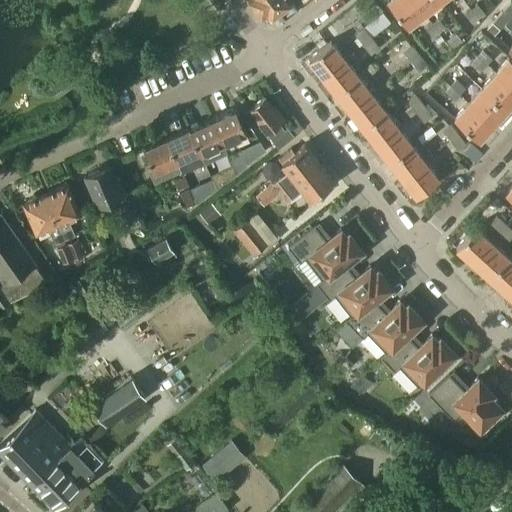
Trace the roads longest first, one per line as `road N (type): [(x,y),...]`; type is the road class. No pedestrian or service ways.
road 1 (residential): [(417,248),(263,49)]
road 2 (residential): [(109,131),(233,73),(263,49)]
road 3 (residential): [(417,248),(511,142)]
road 4 (residential): [(511,351),(417,248)]
road 5 (residential): [(0,181),(109,131)]
